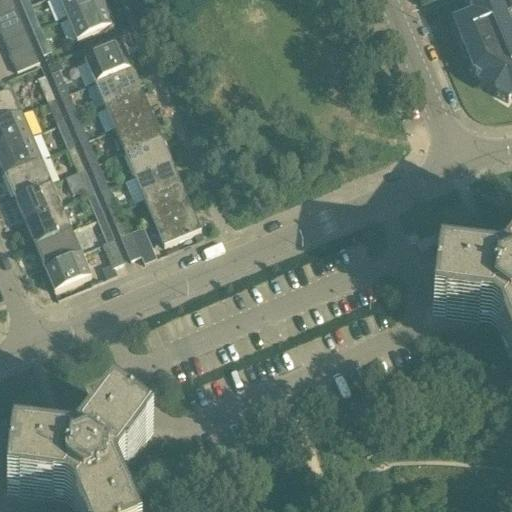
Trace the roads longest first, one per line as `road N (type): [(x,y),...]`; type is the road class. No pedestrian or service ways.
road 1 (residential): [(30,344),(458,163)]
road 2 (residential): [(458,163),(391,0)]
